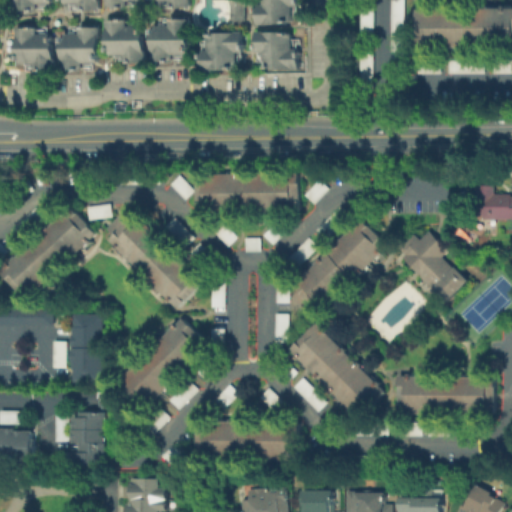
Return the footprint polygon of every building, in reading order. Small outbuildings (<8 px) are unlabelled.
[(19,0),(57,0),(57,9),(37,9),(37,15),(19,15),(19,0)] [(102,0),(102,12),(83,12),(83,4),(64,4),(64,0),(102,0)] [(130,10),(110,10),(110,0),(146,0),(146,4),(130,4),(130,10)] [(192,0),(192,9),(174,9),(174,2),(156,1),(156,0),(192,0)] [(232,2),(217,2),(217,0),(248,0),(248,23),(232,23),(232,2)] [(294,26),(259,26),(259,6),(266,6),(266,0),(301,0),(301,6),(294,6),(294,26)] [(390,0),(390,70),(403,70),(403,0),(390,0)] [(424,5),(511,5),(511,39),(424,39),(424,5)] [(373,31),(373,11),(361,10),(360,31),(373,31)] [(175,63),(157,63),(157,26),(175,26),(175,23),(191,23),(191,54),(175,54),(175,63)] [(131,24),(131,29),(148,29),(147,66),(131,66),(131,56),(111,56),(111,24),(131,24)] [(82,71),(65,71),(65,37),(82,37),(82,29),(103,29),(103,63),(82,63),(82,71)] [(39,31),(39,41),(55,41),(55,71),(39,71),(39,63),(20,63),(20,31),(39,31)] [(295,35),(295,54),(301,54),(301,71),(267,71),(267,54),(258,54),(258,35),(295,35)] [(238,72),(208,72),(208,53),(213,53),(213,36),(245,36),(244,53),(238,53),(238,72)] [(442,57),(418,57),(418,73),(442,73),(442,57)] [(511,73),(511,57),(494,58),(495,73),(511,73)] [(450,72),(485,73),(485,60),(450,59),(450,72)] [(121,187),(121,174),(164,174),(164,187),(121,187)] [(205,211),(205,175),(297,175),(297,211),(205,211)] [(174,185),(185,176),(199,192),(188,202),(174,185)] [(308,197),(323,182),(332,191),(317,206),(308,197)] [(498,187),(498,196),(511,196),(511,222),(477,222),(477,187),(498,187)] [(92,208),(113,206),(114,219),(93,221),(92,208)] [(210,280),(181,308),(111,235),(141,207),(210,280)] [(97,238),(27,300),(2,271),(72,210),(97,238)] [(12,233),(37,210),(47,220),(22,244),(12,233)] [(321,232),(343,212),(350,220),(329,240),(321,232)] [(275,246),(267,237),(285,220),(294,229),(275,246)] [(392,247),(326,314),(299,287),(365,220),(392,247)] [(198,238),(190,247),(170,229),(178,221),(198,238)] [(219,234),(228,225),(241,239),(232,248),(219,234)] [(448,305),(399,252),(417,235),(423,242),(433,233),(451,253),(445,258),(469,285),(448,305)] [(312,240),(320,248),(302,266),(293,257),(312,240)] [(248,254),(248,242),(263,242),(263,254),(248,254)] [(0,245),(3,243),(12,252),(0,262),(0,245)] [(202,244),(216,259),(209,266),(195,251),(202,244)] [(214,275),(229,275),(229,308),(214,308),(214,275)] [(278,306),(278,281),(291,281),(292,305),(278,306)] [(53,324),(0,324),(0,306),(53,306),(53,324)] [(105,384),(75,384),(75,368),(73,368),(73,325),(76,325),(76,312),(105,312),(105,384)] [(291,316),(291,344),(279,344),(279,316),(291,316)] [(214,350),(149,407),(124,380),(190,322),(214,350)] [(321,327),(384,387),(360,413),(296,353),(321,327)] [(67,341),(54,340),(53,367),(66,367),(67,341)] [(203,374),(218,362),(224,369),(210,382),(203,374)] [(499,378),(499,415),(403,415),(403,378),(499,378)] [(297,390),(306,380),(331,403),(321,413),(297,390)] [(182,410),(173,401),(194,382),(203,392),(182,410)] [(226,411),(217,400),(234,386),(243,396),(226,411)] [(274,391),(291,409),(283,417),(266,399),(274,391)] [(104,464),(73,464),(73,451),(81,451),(81,441),(73,441),(73,410),(98,410),(98,399),(108,399),(108,417),(104,417),(104,441),(107,441),(107,452),(104,452),(104,464)] [(0,423),(0,409),(27,409),(27,423),(0,423)] [(173,418),(154,436),(146,426),(165,409),(173,418)] [(70,414),(57,414),(57,441),(70,440),(70,414)] [(298,422),(298,460),(203,460),(203,421),(298,422)] [(365,439),(365,425),(392,425),(392,439),(365,439)] [(0,426),(16,426),(16,429),(36,429),(35,462),(14,462),(14,459),(0,459),(0,426)] [(434,438),(434,426),(456,426),(456,438),(434,438)] [(403,438),(403,428),(425,428),(425,438),(403,438)] [(166,457),(186,439),(194,448),(175,466),(166,457)] [(354,469),(354,457),(385,457),(384,469),(354,469)] [(135,485),(135,480),(164,480),(164,491),(172,491),(172,511),(133,511),(133,485),(135,485)] [(465,511),(483,486),(511,506),(508,511),(465,511)] [(248,511),(248,502),(254,502),(254,491),(292,491),(292,511),(248,511)] [(337,511),(304,511),(304,492),(337,492),(337,511)] [(389,494),(389,506),(395,506),(395,511),(350,511),(350,494),(389,494)] [(402,511),(402,499),(446,499),(446,511),(402,511)]
